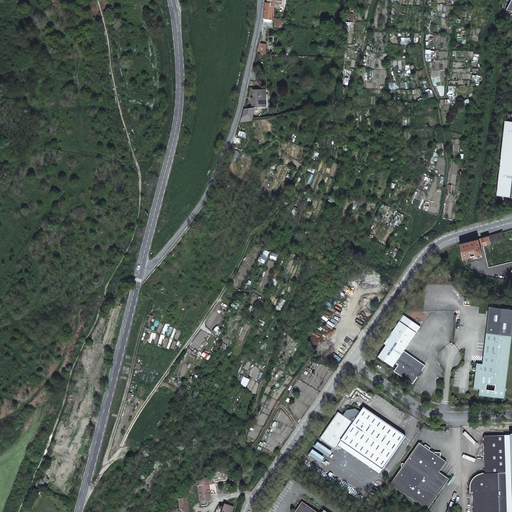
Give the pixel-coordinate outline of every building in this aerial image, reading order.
[(265,5),(263,19),(272,20),(272,18),(273,6),(265,5)] [(263,26),(280,28),(282,19),(272,18),(272,20),(263,19),(263,22),(263,26)] [(257,49),(256,53),(265,54),(266,44),(259,43),(257,49)] [(32,81),(34,100),(42,99),(42,92),(48,92),(47,86),(41,87),(40,80),(32,81)] [(266,89),(254,90),(254,98),(252,98),(252,101),(254,101),(254,106),(266,106),(266,89)] [(244,109),(240,121),(251,119),(254,108),(244,109)] [(511,121),(505,121),(501,152),(496,197),(511,198),(511,121)] [(502,232),(481,238),(483,245),(504,239),(502,232)] [(478,239),(460,244),(464,258),(482,253),(478,239)] [(511,309),(489,306),(483,363),(476,363),(474,388),(479,389),(479,395),(504,398),(511,329),(511,309)] [(403,350),(420,327),(403,315),(383,343),(385,345),(377,357),(392,367),(395,363),(398,365),(394,371),(412,384),(417,376),(419,374),(425,365),(403,350)] [(341,442),(382,470),(405,437),(364,408),(361,413),(355,409),(347,411),(343,416),(338,413),(320,439),(335,450),(338,446),(341,442)] [(511,511),(509,435),(487,436),(485,435),(483,438),(484,439),(485,474),(483,474),(479,475),(477,476),(473,479),(471,482),(470,484),(469,489),(470,493),(474,493),(474,511),(511,511)] [(338,446),(380,474),(382,470),(341,442),(338,446)] [(390,485),(427,510),(448,479),(439,473),(446,462),(440,458),(440,453),(432,452),(429,450),(424,447),(419,443),(390,485)] [(198,482),(201,501),(211,499),(210,494),(208,485),(212,484),(211,478),(204,479),(204,481),(198,482)] [(212,484),(208,485),(210,494),(216,493),(216,492),(229,490),(227,481),(212,484)] [(189,511),(187,498),(179,500),(180,511),(189,511)] [(326,511),(324,511),(323,511),(316,511),(302,502),(295,511),(326,511)]
